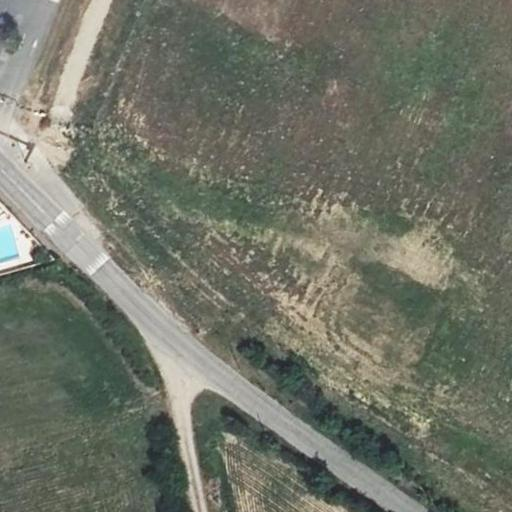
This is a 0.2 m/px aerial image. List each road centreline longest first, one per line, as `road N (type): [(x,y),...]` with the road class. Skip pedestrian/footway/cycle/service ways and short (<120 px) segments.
road 1 (unclassified): [(0,170),(192,356)]
road 2 (unclassified): [(408,511),(192,356)]
road 3 (track): [(192,356),(179,384),(197,511)]
